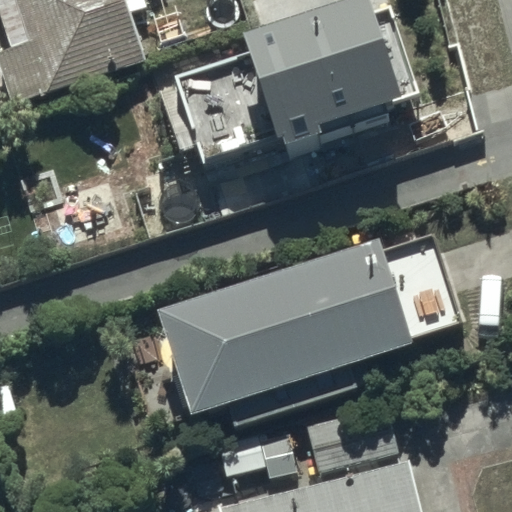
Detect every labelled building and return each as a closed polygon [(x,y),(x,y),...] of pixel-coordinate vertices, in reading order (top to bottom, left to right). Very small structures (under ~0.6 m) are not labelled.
[(0,0),(0,24),(9,52),(0,55),(0,79),(11,111),(143,65),(127,18),(147,11),(143,0),(0,0)] [(219,103),(195,111),(219,182),(241,175),(244,184),(414,126),(390,57),(354,69),(338,23),(207,67),(219,103)] [(127,161),(32,193),(58,271),(153,240),(127,161)] [(370,254),(154,324),(188,429),(227,417),(233,436),(354,397),(348,379),(406,360),(403,351),(470,330),(441,241),(373,263),(370,254)] [(388,416),(308,434),(317,476),(397,459),(388,416)] [(0,462),(0,504),(11,502),(0,462)] [(413,511),(403,470),(237,511),(413,511)]
